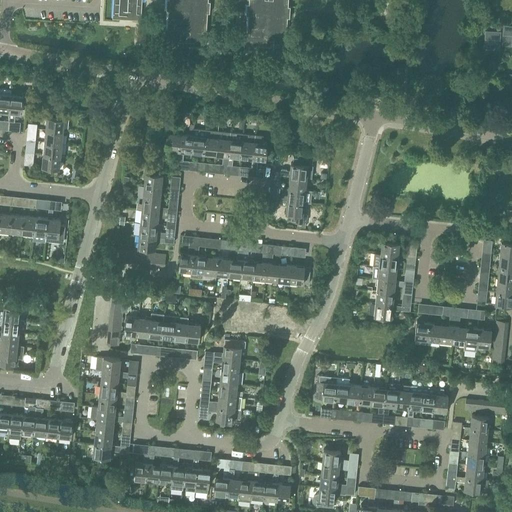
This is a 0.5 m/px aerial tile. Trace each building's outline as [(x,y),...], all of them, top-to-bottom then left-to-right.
[(113,0),(113,18),(141,19),(141,0),(167,0),(166,10),(168,10),(167,29),(165,29),(164,44),(178,45),(178,41),(194,42),(194,46),(208,47),(209,31),(206,31),(207,13),(209,13),(210,2),(208,2),(208,0),(249,0),(249,4),(247,4),(246,15),(248,15),(247,34),(245,34),(244,49),(258,50),(258,46),(274,47),(274,51),(288,52),(288,36),(286,36),(287,18),(289,18),(290,7),(288,7),(288,0),(113,0)] [(511,25),(502,25),(502,44),(511,44),(511,34),(511,33),(511,25)] [(499,34),(484,34),(484,52),(499,51),(499,34)] [(0,110),(9,111),(11,90),(12,89),(0,87),(0,110)] [(11,90),(9,111),(8,120),(13,121),(14,121),(15,112),(22,113),(24,95),(12,94),(12,90),(11,90)] [(64,118),(47,116),(46,129),(63,131),(63,132),(67,132),(67,130),(63,130),(64,118)] [(63,131),(46,129),(44,141),(62,143),(63,132),(63,131)] [(193,135),(191,152),(204,153),(206,130),(194,129),(194,130),(194,131),(193,135)] [(216,154),(219,131),(215,131),(206,130),(204,153),(216,154)] [(228,156),(231,132),(222,132),(219,131),(216,154),(228,156)] [(168,132),(166,149),(179,150),(181,133),(168,132)] [(233,160),(234,156),(241,157),(243,134),(231,132),(228,156),(227,165),(226,173),(231,174),(233,160)] [(183,155),(184,155),(184,151),(191,152),(193,135),(181,133),(179,150),(178,160),(177,168),(182,169),(183,155)] [(253,158),(256,135),(243,134),(241,157),(253,158)] [(257,163),(258,159),(265,159),(267,142),(262,142),(263,136),(256,135),(253,158),(252,167),(251,176),(255,177),(257,163)] [(65,155),(61,154),(62,143),(44,141),(43,153),(60,155),(60,156),(64,157),(65,155)] [(59,168),(60,156),(60,155),(43,153),(42,166),(59,168)] [(272,169),(272,174),(280,175),(289,176),(307,177),(312,178),(313,165),(312,165),(312,159),(293,157),(293,163),(291,163),(290,171),(287,170),(286,168),(282,168),(281,169),(281,170),(272,169)] [(144,173),(145,173),(144,185),(161,187),(163,174),(157,174),(157,167),(145,166),(144,173)] [(288,188),(306,190),(307,177),(289,176),(288,188)] [(161,187),(144,185),(143,197),(160,199),(161,187)] [(270,194),(269,198),(304,202),(306,190),(288,188),(287,196),(270,194)] [(168,208),(164,208),(164,207),(159,206),(160,199),(143,197),(142,210),(177,214),(177,209),(168,208)] [(288,219),(306,221),(307,214),(303,214),(304,202),(269,198),(269,203),(277,204),(281,204),(281,205),(286,206),(285,213),(289,213),(288,219)] [(52,218),(53,209),(48,209),(47,217),(45,235),(44,235),(44,239),(45,239),(45,240),(63,242),(64,226),(64,225),(59,225),(60,219),(52,218)] [(163,217),(163,216),(167,217),(176,218),(177,214),(142,210),(140,222),(157,224),(158,216),(163,217)] [(0,230),(9,231),(10,214),(0,212),(0,230)] [(10,214),(9,231),(20,232),(21,232),(23,215),(10,214)] [(20,232),(20,236),(21,237),(22,232),(33,234),(35,216),(23,215),(21,232),(20,232)] [(44,239),(44,235),(45,235),(47,217),(46,217),(35,216),(33,234),(33,240),(45,241),(45,240),(45,239),(44,239)] [(139,234),(156,236),(165,237),(165,232),(156,231),(157,224),(140,222),(139,234)] [(138,247),(155,249),(156,241),(160,241),(173,242),(174,238),(165,237),(156,236),(139,234),(138,247)] [(188,249),(188,253),(180,253),(178,269),(183,270),(183,271),(191,272),(191,271),(195,236),(191,236),(190,244),(189,249),(188,249)] [(198,250),(198,245),(199,236),(195,236),(191,271),(203,272),(205,255),(198,254),(198,250)] [(242,259),(243,250),(244,241),(240,241),(239,250),(238,254),(237,259),(230,258),(228,275),(240,276),(242,259)] [(399,243),(382,241),(381,253),(398,255),(399,243)] [(500,254),(511,254),(511,242),(501,241),(500,254)] [(262,257),(262,261),(254,260),(253,277),(265,279),(269,244),(264,243),(263,252),(263,257),(262,257)] [(272,257),(272,253),(273,244),(269,244),(265,279),(274,280),(277,280),(279,263),(272,262),(272,258),(272,257)] [(375,253),(373,265),(379,266),(396,268),(398,255),(381,253),(375,253)] [(511,254),(500,254),(499,266),(511,267),(511,254)] [(215,279),(216,273),(217,256),(205,255),(203,272),(203,278),(215,279)] [(217,256),(216,273),(228,275),(230,258),(217,256)] [(242,259),(240,276),(253,277),(254,260),(248,260),(242,259)] [(279,263),(277,280),(290,281),(291,264),(279,263)] [(308,283),(308,280),(310,266),(291,264),(290,281),(308,283)] [(395,280),(396,268),(379,266),(378,278),(395,280)] [(511,267),(499,266),(498,279),(511,280),(511,267)] [(399,285),(403,286),(412,287),(413,282),(404,281),(395,280),(378,278),(378,280),(377,290),(394,292),(394,285),(399,285)] [(497,280),(496,290),(511,292),(511,280),(498,279),(497,280)] [(394,292),(377,290),(375,303),(392,305),(394,292)] [(495,304),(511,305),(511,292),(496,290),(495,304)] [(176,304),(177,295),(166,294),(166,303),(176,304)] [(10,298),(9,305),(18,306),(19,299),(10,298)] [(392,309),(396,310),(396,309),(410,311),(410,306),(401,306),(392,305),(375,303),(374,315),(391,317),(392,309)] [(20,319),(21,307),(18,306),(9,305),(4,305),(3,311),(1,310),(0,313),(0,317),(3,317),(2,318),(20,320),(20,321),(23,321),(24,319),(20,319)] [(456,307),(451,307),(450,320),(449,325),(442,324),(440,341),(452,342),(456,307)] [(460,321),(459,321),(460,308),(456,307),(452,342),(464,344),(466,326),(459,326),(460,321)] [(150,318),(149,335),(161,337),(163,320),(163,314),(164,313),(151,311),(151,315),(150,318)] [(163,314),(163,320),(161,337),(173,338),(175,321),(176,316),(163,314)] [(126,315),(124,333),(136,334),(138,317),(126,315)] [(136,334),(149,335),(150,318),(151,315),(146,315),(146,318),(138,317),(136,334)] [(20,321),(20,320),(2,318),(3,317),(0,317),(0,323),(2,323),(1,330),(18,332),(20,321)] [(175,321),(173,338),(186,339),(188,322),(175,321)] [(417,321),(415,338),(427,340),(429,322),(417,321)] [(198,341),(200,324),(188,322),(186,339),(198,341)] [(440,341),(442,324),(429,322),(427,340),(440,341)] [(464,349),(476,351),(477,345),(479,328),(466,326),(464,344),(464,349)] [(485,346),(489,346),(491,329),(479,328),(477,345),(476,351),(484,351),(485,346)] [(1,330),(0,340),(0,342),(17,344),(21,345),(21,344),(17,344),(18,332),(1,330)] [(205,350),(204,354),(239,358),(240,351),(245,347),(246,341),(224,338),(222,352),(218,351),(218,352),(205,350)] [(0,362),(17,365),(18,357),(23,358),(24,345),(21,345),(17,344),(0,342),(0,355),(0,358),(0,362)] [(212,361),(221,362),(220,369),(238,371),(239,358),(204,354),(204,359),(212,360),(212,361)] [(119,371),(120,358),(97,355),(96,368),(102,368),(119,371)] [(123,376),(127,377),(136,378),(137,373),(128,372),(119,371),(102,368),(100,381),(118,383),(118,375),(123,376)] [(238,371),(220,369),(219,382),(237,384),(238,371)] [(335,400),(337,376),(318,374),(318,380),(316,398),(335,400)] [(349,384),(350,378),(337,376),(335,400),(347,401),(349,384)] [(125,392),(117,391),(118,383),(100,381),(99,393),(116,395),(125,396),(134,397),(134,393),(125,392)] [(236,396),(237,384),(219,382),(218,386),(218,394),(235,396),(236,396)] [(360,402),(361,385),(349,384),(347,401),(360,402)] [(361,385),(360,402),(372,404),(374,386),(361,385)] [(411,427),(412,417),(413,413),(414,408),(421,409),(423,386),(411,385),(411,390),(409,408),(408,417),(407,426),(411,427)] [(378,408),(379,409),(378,414),(377,423),(383,424),(386,388),(374,386),(372,404),(378,404),(378,408)] [(424,386),(423,386),(421,409),(434,410),(436,387),(424,386)] [(446,411),(448,394),(444,394),(444,388),(436,387),(434,410),(446,411)] [(389,410),(390,406),(396,406),(398,389),(386,388),(383,424),(387,424),(388,415),(388,410),(389,410)] [(398,389),(396,406),(409,408),(411,390),(398,389)] [(116,395),(99,393),(98,406),(115,408),(116,395)] [(214,401),(214,402),(199,400),(199,404),(240,409),(242,397),(236,396),(235,396),(218,394),(217,401),(214,401)] [(33,437),(34,433),(33,433),(36,398),(32,397),(31,406),(28,406),(27,415),(25,415),(23,414),(21,432),(32,433),(31,437),(33,437)] [(40,407),(41,398),(36,398),(33,433),(34,433),(45,434),(47,417),(42,416),(43,407),(40,407)] [(215,419),(233,421),(233,417),(239,418),(240,409),(199,404),(198,409),(211,410),(211,411),(216,412),(215,419)] [(118,415),(114,415),(115,408),(98,406),(92,405),(90,417),(96,418),(114,420),(122,421),(131,421),(132,417),(123,416),(119,416),(118,415)] [(0,429),(7,430),(7,435),(8,435),(8,430),(10,413),(0,411),(0,429)] [(8,430),(8,435),(8,436),(20,438),(21,432),(23,414),(10,413),(8,430)] [(489,417),(472,415),(470,428),(488,430),(489,417)] [(56,436),(56,439),(58,440),(58,436),(57,436),(59,418),(47,417),(45,434),(56,436)] [(58,436),(70,437),(72,420),(59,418),(57,436),(58,436)] [(95,430),(112,432),(114,420),(96,418),(95,430)] [(469,440),(486,442),(488,430),(470,428),(469,440)] [(112,432),(95,430),(94,443),(111,445),(112,432)] [(486,442),(469,440),(468,452),(485,454),(486,442)] [(92,455),(109,457),(110,450),(119,451),(119,452),(128,453),(128,451),(128,447),(120,446),(111,445),(94,443),(92,455)] [(149,444),(144,444),(143,458),(142,457),(142,462),(135,461),(134,467),(129,466),(127,480),(133,480),(133,478),(146,479),(149,444)] [(152,463),(152,459),(153,445),(149,444),(146,479),(158,481),(159,463),(152,463)] [(177,461),(178,448),(174,447),(173,456),(172,465),(170,482),(169,488),(182,489),(182,483),(184,466),(177,465),(177,461)] [(339,459),(340,451),(323,449),(322,462),(357,466),(358,461),(349,460),(344,460),(344,459),(339,459)] [(485,454),(468,452),(466,465),(484,466),(485,454)] [(55,455),(54,465),(54,466),(56,466),(57,466),(58,467),(60,467),(61,467),(62,468),(64,468),(65,469),(66,469),(67,470),(69,453),(65,453),(64,456),(55,455)] [(194,490),(196,467),(197,458),(193,458),(193,461),(192,461),(191,467),(184,466),(182,483),(186,484),(185,490),(194,490)] [(215,475),(213,493),(225,494),(227,477),(228,468),(229,459),(225,458),(224,472),(223,472),(222,476),(215,475)] [(343,469),(348,469),(357,470),(357,466),(322,462),(321,474),(338,476),(339,469),(343,469)] [(159,463),(158,481),(170,482),(172,465),(159,463)] [(272,475),(272,481),(264,481),(262,498),(275,499),(277,482),(277,473),(278,464),(274,464),(273,475),(272,475)] [(484,466),(466,465),(465,477),(483,479),(484,466)] [(207,486),(209,469),(196,467),(194,490),(194,491),(207,492),(207,486)] [(247,479),(240,478),(238,495),(237,500),(249,501),(250,497),(252,479),(253,470),(248,470),(247,479)] [(256,480),(257,471),(253,470),(252,479),(250,497),(262,498),(264,481),(256,480)] [(346,485),(341,484),(337,483),(338,476),(321,474),(319,486),(355,490),(355,486),(346,485)] [(464,490),(481,491),(488,492),(489,479),(483,479),(465,477),(456,476),(447,475),(447,480),(455,481),(460,481),(460,482),(465,482),(464,490)] [(227,477),(225,494),(238,495),(240,478),(227,477)] [(289,501),(290,483),(277,482),(275,499),(289,501)] [(333,501),(335,501),(336,493),(340,494),(340,493),(354,494),(355,490),(319,486),(319,494),(317,494),(313,495),(312,498),(313,502),(315,504),(317,505),(332,507),(333,501)] [(394,503),(393,503),(393,507),(386,507),(385,511),(397,511),(398,508),(399,499),(400,490),(396,490),(394,503)] [(422,511),(425,493),(420,492),(419,501),(418,501),(417,510),(411,509),(410,511),(422,511)] [(434,511),(435,511),(427,511),(429,502),(428,502),(429,493),(425,493),(422,511),(434,511)] [(360,511),(372,511),(374,498),(371,497),(371,505),(362,505),(360,511)]
